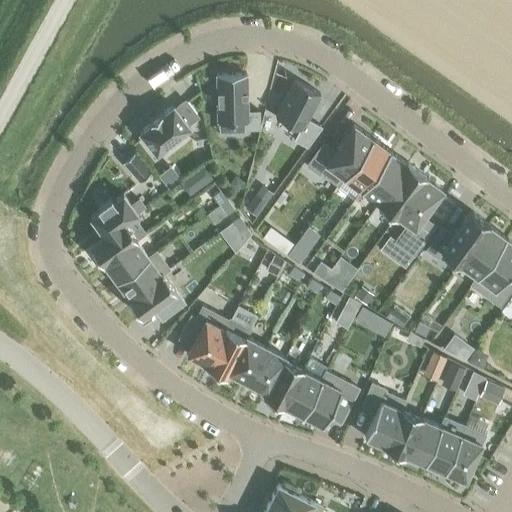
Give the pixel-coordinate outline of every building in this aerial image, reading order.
[(217,122),(245,121),(246,129),(259,129),(258,111),(247,111),(246,73),(216,74),(217,122)] [(293,139),(306,146),(321,126),(306,118),(319,93),(294,80),(275,115),(299,128),(293,139)] [(150,123),(139,131),(155,153),(189,126),(187,124),(196,117),(182,99),(173,106),(172,105),(161,113),(160,112),(149,121),(150,123)] [(321,170),(320,171),(337,184),(371,138),(353,124),(333,152),(321,170)] [(337,184),(338,185),(343,177),(361,189),(389,151),(371,138),(337,184)] [(333,152),(322,143),(306,164),(318,173),(320,171),(321,170),(333,152)] [(408,162),(407,161),(406,163),(389,151),(361,189),(377,202),(376,203),(377,204),(408,162)] [(122,161),(139,181),(150,171),(140,160),(133,152),(122,161)] [(395,216),(425,175),(408,162),(377,204),(395,216)] [(203,163),(187,174),(196,187),(212,176),(203,163)] [(167,165),(156,174),(167,186),(178,177),(167,165)] [(395,216),(395,217),(396,215),(407,223),(414,228),(422,216),(442,189),(425,176),(425,175),(395,216)] [(234,177),(228,185),(235,191),(242,183),(234,177)] [(226,199),(219,189),(212,194),(219,204),(226,199)] [(144,206),(138,199),(130,204),(125,197),(122,193),(113,201),(110,197),(97,206),(100,210),(90,217),(103,235),(88,245),(89,246),(144,206)] [(265,202),(255,194),(245,208),(255,215),(265,202)] [(219,204),(226,213),(233,209),(226,199),(219,204)] [(89,246),(102,263),(144,232),(132,215),(144,207),(144,206),(89,246)] [(441,228),(426,249),(436,256),(440,251),(458,265),(459,263),(487,224),(488,223),(470,210),(451,235),(441,228)] [(232,221),(239,231),(246,226),(239,217),(239,216),(232,221)] [(407,223),(394,240),(413,253),(434,225),(422,216),(414,228),(407,223)] [(487,224),(459,263),(477,276),(505,237),(487,224)] [(145,233),(144,232),(102,263),(102,264),(103,263),(115,280),(155,250),(147,255),(136,240),(145,233)] [(280,235),(273,245),(286,253),(292,243),(280,235)] [(477,276),(471,284),(499,304),(511,285),(511,281),(504,275),(511,264),(511,242),(505,237),(477,276)] [(297,240),(287,254),(290,256),(298,261),(308,247),(297,240)] [(126,298),(127,298),(168,268),(155,250),(115,280),(128,297),(126,298)] [(275,253),(266,269),(276,275),(284,259),(275,253)] [(319,260),(312,271),(323,278),(330,268),(319,260)] [(292,265),(288,272),(298,279),(303,272),(292,265)] [(127,298),(140,317),(151,308),(160,321),(184,303),(175,291),(162,273),(169,269),(168,268),(127,298)] [(330,268),(323,278),(341,290),(348,281),(330,268)] [(310,278),(306,285),(316,291),(318,288),(321,284),(310,278)] [(359,286),(354,294),(365,301),(370,293),(359,286)] [(329,289),(324,297),(334,303),(339,295),(329,289)] [(205,365),(230,319),(229,318),(228,320),(202,306),(195,317),(203,321),(191,344),(186,354),(205,364),(205,365)] [(179,337),(191,344),(203,321),(195,317),(190,315),(179,337)] [(224,375),(249,328),(230,319),(205,365),(224,375)] [(417,320),(411,331),(422,337),(428,326),(417,320)] [(250,329),(249,328),(224,375),(225,376),(228,371),(246,381),(265,345),(247,335),(250,329)] [(453,333),(442,348),(446,350),(463,359),(472,347),(453,333)] [(263,396),(284,355),(265,345),(246,381),(265,390),(262,395),(263,396)] [(432,350),(422,373),(436,380),(446,357),(432,350)] [(471,351),(466,361),(478,367),(483,357),(471,351)] [(285,355),(284,355),(263,396),(282,406),(302,367),(284,358),(285,355)] [(450,361),(441,382),(454,388),(464,367),(450,361)] [(303,368),(302,367),(282,406),(283,406),(283,405),(302,414),(325,370),(324,370),(320,378),(302,369),(303,368)] [(327,415),(345,380),(325,370),(302,414),(322,425),(327,415)] [(327,415),(340,421),(358,387),(345,380),(327,415)] [(497,401),(503,388),(485,380),(479,394),(497,401)] [(384,391),(385,388),(371,383),(361,406),(374,412),(384,391)] [(404,399),(384,391),(374,412),(364,436),(384,445),(383,446),(384,446),(404,399)] [(420,415),(412,412),(402,407),(405,400),(404,399),(384,446),(403,455),(420,415)] [(422,416),(420,415),(403,455),(404,455),(405,454),(424,462),(440,425),(421,417),(422,416)] [(440,425),(424,462),(444,471),(463,425),(444,416),(440,425)] [(444,471),(464,480),(484,434),(463,425),(444,471)] [(276,485),(267,503),(284,511),(318,511),(322,506),(296,493),(298,489),(283,481),(281,485),(277,483),(276,485)] [(284,511),(267,503),(262,511),(284,511)]
